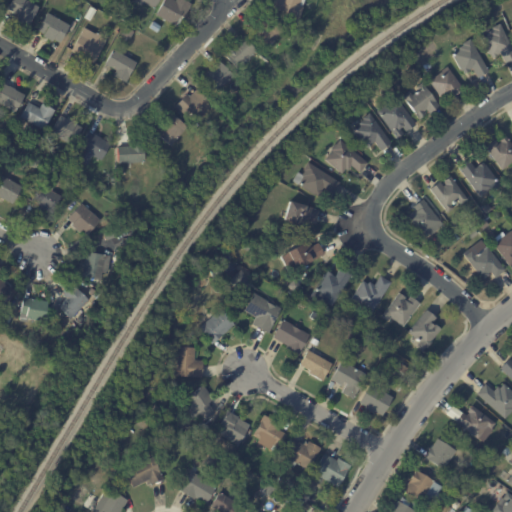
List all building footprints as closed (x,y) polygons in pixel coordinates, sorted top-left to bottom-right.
[(12,13),(7,10),(13,0),(24,0),(39,8),(28,28),(15,21),(18,16),(12,13)] [(155,0),(150,8),(136,0),(155,0)] [(174,0),(176,1),(176,0),(183,0),(192,5),(178,28),(175,26),(174,27),(155,16),(164,0),(174,0)] [(305,0),(303,8),(304,8),(298,24),(293,22),(294,17),(288,15),(286,18),(271,13),(275,0),(305,0)] [(130,9),(125,19),(119,15),(124,6),(130,9)] [(42,34),(37,31),(48,14),(71,28),(61,45),(54,41),(53,43),(43,37),(44,35),(42,34)] [(252,32),(258,27),(256,25),(262,19),(264,21),(270,15),(284,30),(267,48),(252,33),(252,32)] [(156,33),(149,28),(153,22),(160,27),(156,33)] [(511,60),(506,64),(501,54),(491,59),(481,38),(489,34),(488,33),(493,30),(492,29),(500,25),(511,48),(511,60)] [(77,54),(72,51),(85,28),(95,35),(96,33),(101,37),(101,38),(106,41),(93,64),(77,54)] [(122,36),(126,28),(133,33),(129,40),(122,36)] [(253,55),(237,70),(224,56),(243,37),(257,51),(253,55)] [(487,73),(478,79),(473,70),(464,74),(463,71),(461,72),(452,55),(459,51),(458,49),(464,46),(463,44),(470,40),(488,73),(487,73)] [(123,55),(136,63),(125,83),(113,76),(116,71),(105,65),(114,50),(123,55)] [(229,81),(218,93),(203,78),(219,61),(234,76),(229,81)] [(463,91),(454,97),(452,94),(449,96),(450,97),(443,102),(429,82),(448,68),(464,90),(463,91)] [(3,84),(24,97),(15,113),(0,104),(0,87),(2,84),(3,84)] [(439,109),(430,115),(427,110),(424,112),(427,115),(419,120),(402,97),(409,91),(413,96),(419,91),(416,88),(422,84),(440,108),(439,109)] [(191,96),(197,91),(213,106),(198,122),(190,115),(187,119),(175,107),(186,95),(190,98),(191,96)] [(361,97),(365,103),(358,108),(354,103),(361,97)] [(415,126),(406,132),(403,128),(400,130),(404,135),(397,140),(377,112),(396,98),(416,125),(415,126)] [(30,103),(39,109),(42,104),(54,111),(43,131),(20,117),(28,103),(30,103)] [(177,140),(171,147),(155,134),(160,128),(158,126),(165,118),(166,119),(170,114),(187,128),(177,140)] [(390,145),(381,152),(374,143),(372,145),(372,146),(367,149),(365,146),(364,147),(352,130),(359,125),(359,124),(363,121),(362,119),(369,114),(391,144),(390,145)] [(61,116),(66,120),(68,118),(77,123),(76,125),(83,130),(73,147),(50,134),(60,116),(61,116)] [(88,132),(110,145),(100,161),(92,157),(86,167),(76,161),(82,151),(75,147),(85,130),(88,132)] [(511,164),(502,171),(485,149),(495,141),(498,145),(500,144),(499,142),(506,137),(511,145),(511,164)] [(131,164),(118,165),(117,148),(130,147),(129,141),(143,141),(144,163),(131,164)] [(367,164),(359,174),(352,167),(347,172),(345,170),(341,175),(324,161),(332,152),(331,151),(340,141),(367,164)] [(8,147),(4,153),(0,150),(0,148),(4,144),(8,147)] [(36,170),(28,166),(30,161),(38,165),(36,170)] [(491,190),(490,189),(487,192),(488,193),(481,198),(459,169),(469,161),(475,169),(483,164),(485,166),(486,165),(501,186),(493,193),(491,190)] [(338,185),(332,195),(323,189),(317,198),(292,182),(298,173),(302,176),(305,172),(303,171),(308,163),(339,184),(338,185)] [(2,199),(0,197),(0,176),(1,175),(21,188),(10,205),(2,199)] [(430,190),(440,183),(444,188),(446,186),(444,183),(451,178),(468,201),(460,207),(459,205),(447,213),(430,190)] [(54,214),(30,202),(42,180),(54,186),(51,192),(62,198),(54,214)] [(432,229),(428,232),(430,235),(424,239),(407,217),(413,212),(415,214),(417,212),(413,208),(423,201),(440,222),(432,229)] [(317,212),(314,223),(308,221),(306,228),(284,222),(289,203),(318,211),(317,212)] [(71,224),(67,221),(81,204),(99,220),(84,238),(71,227),(72,225),(71,224)] [(486,215),(482,209),(488,205),(492,211),(486,215)] [(511,265),(510,267),(493,245),(497,242),(494,239),(502,233),(505,236),(511,231),(511,232),(511,265)] [(454,234),(459,240),(455,242),(450,237),(454,234)] [(318,244),(324,254),(309,262),(310,263),(298,270),(297,268),(290,272),(281,256),(309,241),(313,247),(318,244)] [(482,242),(487,249),(488,248),(506,271),(496,279),(491,273),(489,275),(490,277),(484,282),(466,258),(464,255),(481,241),(482,242)] [(109,264),(108,274),(101,273),(100,281),(82,279),(86,253),(111,257),(109,264)] [(0,258),(6,262),(0,271),(0,278),(6,282),(4,284),(16,292),(6,307),(2,305),(0,308),(0,258)] [(349,274),(352,276),(332,307),(325,303),(326,301),(321,298),(322,297),(314,292),(326,273),(336,279),(342,270),(349,274)] [(242,288),(249,282),(239,271),(232,278),(242,288)] [(239,284),(245,272),(253,277),(247,288),(239,284)] [(389,283),(391,284),(370,316),(357,307),(358,306),(350,301),(362,282),(367,285),(369,283),(374,286),(380,277),(389,283)] [(288,287),(294,280),(300,286),(294,292),(288,287)] [(64,311),(59,306),(66,298),(62,295),(73,284),(89,301),(85,304),(90,310),(76,323),(64,311)] [(405,301),(406,302),(410,297),(420,304),(403,327),(391,318),(388,322),(382,317),(399,294),(405,298),(404,300),(405,301)] [(265,333),(252,326),(256,319),(244,312),(254,295),(281,310),(267,334),(265,333)] [(24,298),(48,301),(46,321),(28,318),(27,322),(20,321),(23,298),(24,298)] [(219,340),(213,345),(200,329),(221,310),(235,326),(219,340)] [(427,311),(436,319),(431,324),(433,326),(434,325),(440,330),(430,342),(431,342),(426,348),(425,348),(422,351),(416,346),(419,342),(408,333),(426,311),(427,311)] [(282,344),(273,339),(283,321),(309,336),(298,356),(286,349),(287,347),(282,344)] [(202,366),(202,379),(174,377),(176,348),(195,349),(194,362),(203,362),(202,366)] [(332,366),(323,383),(309,375),(310,372),(300,366),(308,352),(332,366)] [(511,379),(501,368),(510,359),(511,360),(511,379)] [(340,386),(331,382),(342,362),(367,376),(353,401),(341,394),(344,389),(340,386)] [(400,364),(407,369),(403,375),(396,371),(400,364)] [(511,411),(505,419),(476,394),(485,384),(494,391),(498,386),(500,388),(504,384),(511,391),(511,411)] [(371,413),(365,410),(366,408),(360,405),(370,386),(393,399),(382,418),(375,413),(374,415),(371,413)] [(209,397),(212,401),(208,405),(215,414),(202,423),(198,417),(193,421),(186,411),(191,407),(186,399),(202,387),(209,397)] [(145,401),(161,410),(156,417),(141,408),(145,401)] [(490,428),(488,426),(479,439),(455,423),(463,412),(468,416),(469,413),(468,412),(472,406),(496,423),(491,429),(490,428)] [(227,413),(238,419),(238,420),(250,426),(239,447),(221,438),(224,432),(218,429),(227,413)] [(283,428),(289,431),(279,449),(273,446),(270,452),(257,444),(259,441),(252,437),(264,417),(283,428)] [(204,426),(211,430),(205,440),(194,434),(200,424),(204,426)] [(303,437),(310,441),(309,443),(321,450),(309,470),(297,463),(293,470),(288,467),(291,462),(284,458),(298,434),(303,437)] [(443,470),(425,458),(438,439),(456,450),(443,470)] [(161,480),(151,485),(148,479),(133,487),(124,470),(138,462),(136,457),(148,450),(164,478),(161,480)] [(234,450),(239,454),(235,462),(229,459),(234,450)] [(325,456),(337,462),(338,459),(351,467),(338,489),(313,475),(324,456),(325,456)] [(418,471),(435,482),(435,483),(442,487),(431,505),(405,489),(416,470),(418,471)] [(195,474),(216,486),(207,503),(197,497),(195,500),(179,491),(191,471),(195,474)] [(268,495),(265,493),(270,485),(276,488),(271,497),(268,495)] [(126,500),(128,500),(120,511),(92,511),(103,493),(108,496),(111,491),(126,500)] [(220,510),(212,505),(220,492),(238,504),(233,511),(221,511),(222,511),(220,510)] [(511,511),(492,511),(502,497),(503,498),(507,492),(511,495),(511,511)] [(390,511),(397,500),(400,502),(402,497),(418,507),(415,511),(416,511),(390,511)] [(296,504),(294,503),(297,498),(303,502),(301,507),(296,504)]
